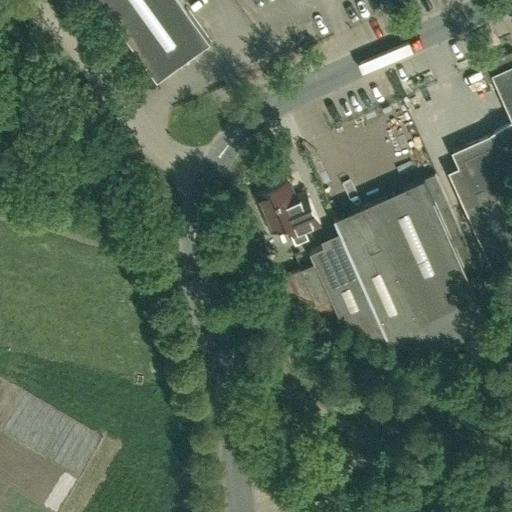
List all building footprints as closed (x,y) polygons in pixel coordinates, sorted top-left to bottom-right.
[(211,41),(181,0),(100,0),(158,79),(211,41)] [(462,163),(452,168),(506,287),(511,264),(511,49),(481,63),(487,76),(493,74),(511,115),(511,118),(492,131),(455,148),(462,163)] [(49,76),(39,65),(23,79),(33,91),(49,76)] [(423,175),(434,168),(422,148),(411,155),(423,175)] [(353,209),(334,217),(343,236),(390,339),(429,347),(489,339),(497,309),(435,172),(425,176),(365,203),(353,209)] [(305,231),(321,224),(309,197),(296,203),(287,180),(257,193),(273,230),(286,224),(296,245),(308,239),(305,231)] [(315,261),(286,274),(296,297),(390,339),(343,236),(310,250),(315,261)] [(281,272),(267,266),(260,282),(274,288),(281,272)]
